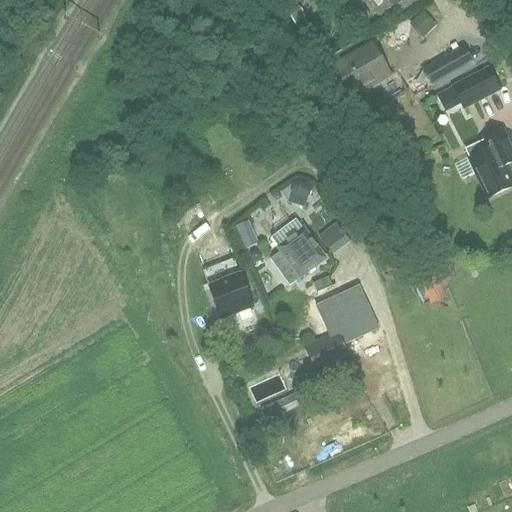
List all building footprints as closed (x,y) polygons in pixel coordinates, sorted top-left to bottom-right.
[(362,0),(376,19),(380,16),(403,0),(402,0),(362,0)] [(423,10),(410,23),(423,36),(436,23),(423,10)] [(334,66),(352,98),(390,76),(372,44),(334,66)] [(431,86),(459,70),(450,54),(422,71),(431,86)] [(499,90),(488,69),(453,87),(464,109),(499,90)] [(488,199),(511,187),(511,182),(505,169),(511,165),(511,144),(505,129),(479,142),(480,143),(465,150),(469,160),(488,199)] [(387,200),(379,177),(362,183),(369,206),(387,200)] [(309,194),(311,188),(308,182),(302,180),(299,179),(293,182),(281,192),(288,201),(306,206),(309,194)] [(280,252),(270,259),(289,285),(325,259),(304,229),(296,219),(270,239),(278,248),(280,252)] [(254,262),(258,262),(261,259),(261,255),(258,251),(254,251),(251,254),(251,258),(254,262)] [(447,299),(437,276),(434,277),(432,271),(417,278),(420,284),(421,283),(431,306),(447,299)] [(209,287),(221,319),(252,308),(240,275),(209,287)] [(377,328),(357,285),(314,305),(328,336),(336,333),(344,349),(377,328)] [(328,336),(305,347),(318,374),(349,360),(344,349),(336,333),(328,336)] [(265,390),(298,374),(289,358),(257,373),(265,390)] [(263,424),(268,435),(306,417),(301,406),(263,424)]
